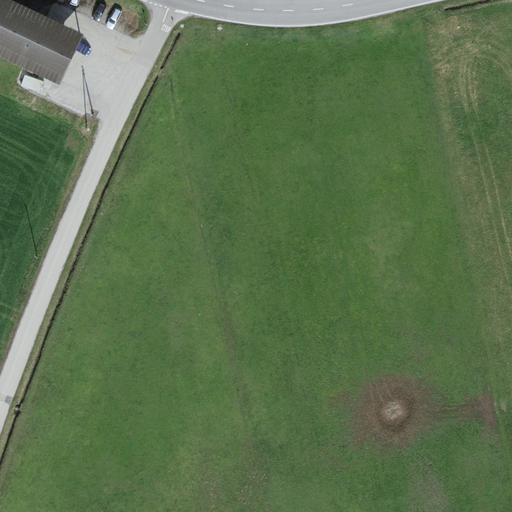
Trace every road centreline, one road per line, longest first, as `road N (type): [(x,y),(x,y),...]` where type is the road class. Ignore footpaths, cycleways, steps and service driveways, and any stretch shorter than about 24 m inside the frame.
road 1 (unclassified): [(171,0),(41,299),(0,427)]
road 2 (tertiary): [(195,0),(317,10),(375,0)]
